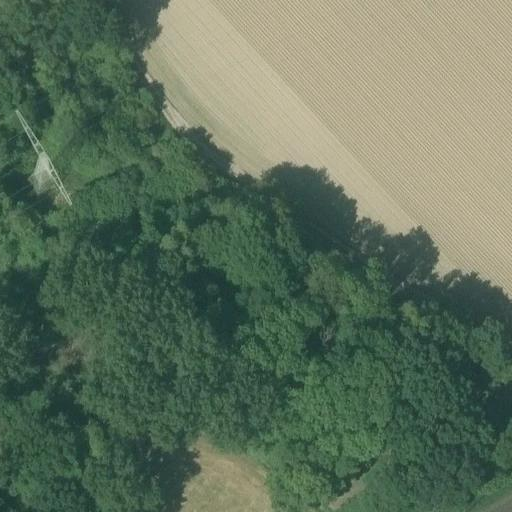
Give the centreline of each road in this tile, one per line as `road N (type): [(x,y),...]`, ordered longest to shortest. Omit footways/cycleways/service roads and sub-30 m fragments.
road 1 (track): [(511,342),(276,214),(214,166),(83,0)]
road 2 (track): [(511,452),(404,511)]
